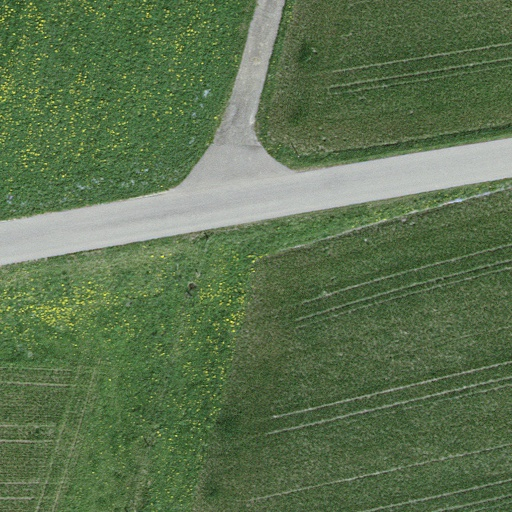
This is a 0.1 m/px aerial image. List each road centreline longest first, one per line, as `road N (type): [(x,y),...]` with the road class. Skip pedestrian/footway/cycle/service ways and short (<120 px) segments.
road 1 (unclassified): [(511,155),(0,244)]
road 2 (track): [(272,0),(215,208)]
